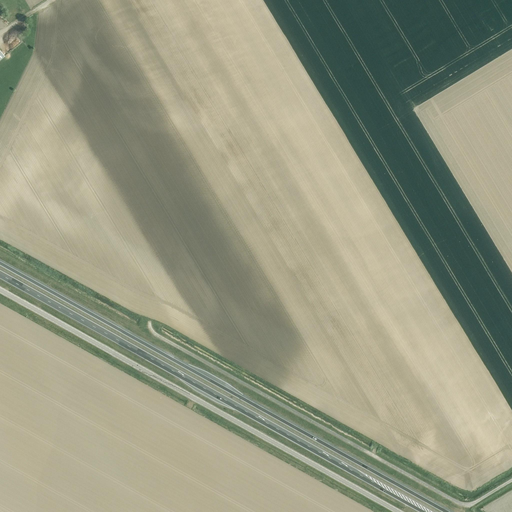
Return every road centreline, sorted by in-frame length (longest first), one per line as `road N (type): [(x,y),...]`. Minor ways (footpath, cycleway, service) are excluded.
road 1 (trunk): [(447,511),(0,263)]
road 2 (trunk): [(0,274),(423,511)]
road 3 (unclassified): [(0,290),(398,511)]
road 4 (unclassified): [(155,332),(458,502),(470,504),(511,480)]
